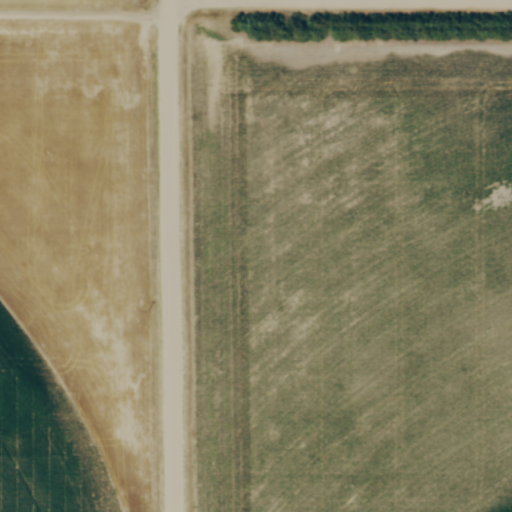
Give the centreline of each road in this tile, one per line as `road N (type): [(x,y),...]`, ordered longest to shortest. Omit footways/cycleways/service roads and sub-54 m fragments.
road 1 (residential): [(168,0),(175,511)]
road 2 (residential): [(213,0),(511,3)]
